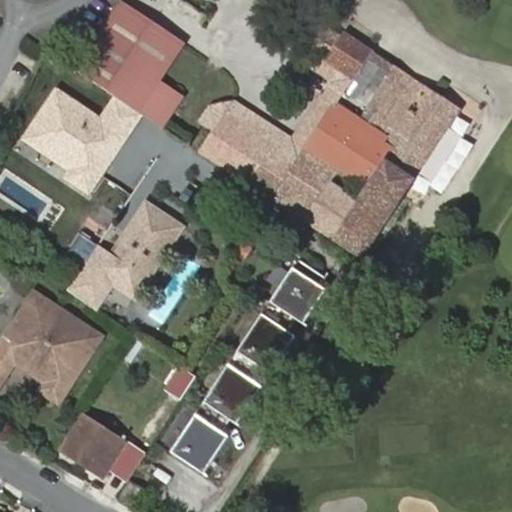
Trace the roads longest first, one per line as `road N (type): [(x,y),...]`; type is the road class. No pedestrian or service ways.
road 1 (residential): [(215,511),(389,250),(448,191),(501,101)]
road 2 (unknown): [(156,0),(291,79)]
